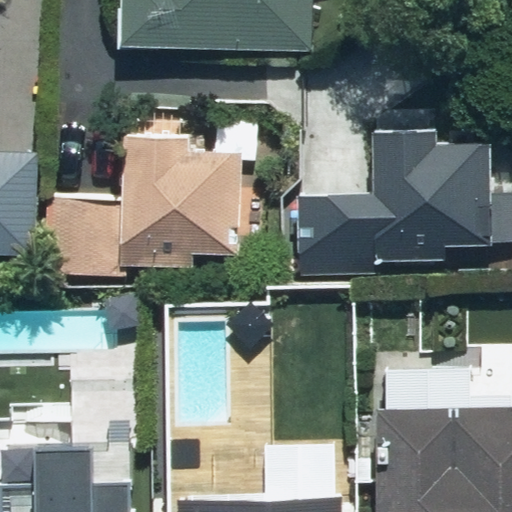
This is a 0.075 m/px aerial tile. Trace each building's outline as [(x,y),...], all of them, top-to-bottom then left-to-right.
[(112,0),(110,51),(120,51),(259,52),(310,54),(312,0),(112,0)] [(235,256),(238,153),(209,152),(210,110),(163,109),(162,137),(115,136),(113,189),(44,187),(41,274),(126,277),(126,273),(188,275),(188,254),(235,256)] [(289,194),(287,272),(378,274),(379,262),(443,264),(444,245),(485,246),(488,116),(381,114),(380,132),(365,132),(364,196),(289,194)] [(0,260),(34,261),(37,152),(0,151),(0,260)] [(0,511),(118,511),(115,375),(0,378),(0,511)] [(511,511),(511,407),(361,413),(365,511),(511,511)] [(340,511),(339,453),(230,456),(229,414),(145,417),(148,511),(340,511)]
